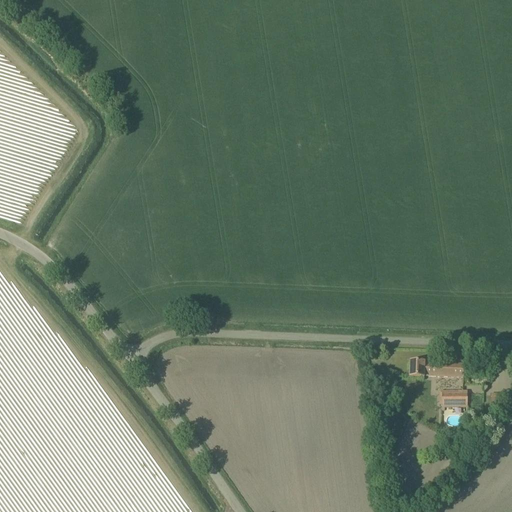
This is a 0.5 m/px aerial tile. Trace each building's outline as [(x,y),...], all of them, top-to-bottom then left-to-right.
[(424,377),(462,378),(463,366),(424,364),(410,364),(410,378),(424,379),(424,377)] [(372,391),(371,394),(372,397),(375,399),(378,398),(379,395),(378,392),(375,390),(372,391)] [(466,394),(439,394),(439,407),(441,407),(441,412),(444,412),(444,408),(466,408),(466,394)] [(492,396),(491,412),(504,413),(504,396),(492,396)] [(410,493),(389,495),(391,511),(399,511),(412,510),(410,493)]
